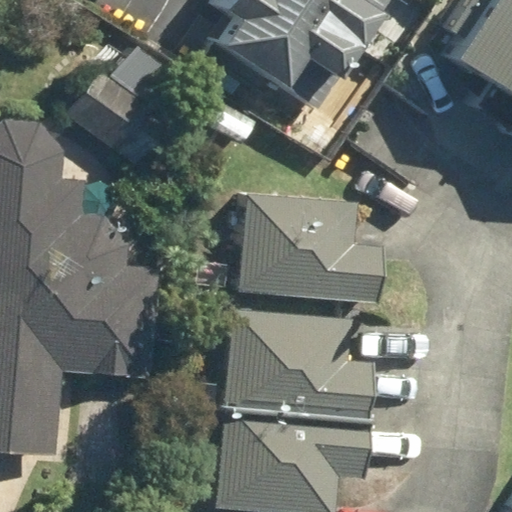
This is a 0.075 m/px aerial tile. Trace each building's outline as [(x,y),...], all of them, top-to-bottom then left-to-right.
[(292,85),(340,0),(202,0),(188,26),(292,85)] [(511,0),(477,0),(444,52),(511,95),(511,0)] [(79,71),(48,111),(115,163),(146,122),(79,71)] [(40,368),(132,374),(143,220),(49,213),(54,140),(0,136),(0,447),(35,450),(40,368)] [(221,189),(213,289),(360,301),(368,200),(221,189)] [(211,375),(215,376),(213,404),(347,414),(351,368),(325,366),(329,320),(217,310),(211,375)] [(212,415),(204,501),(332,511),(339,425),(212,415)]
